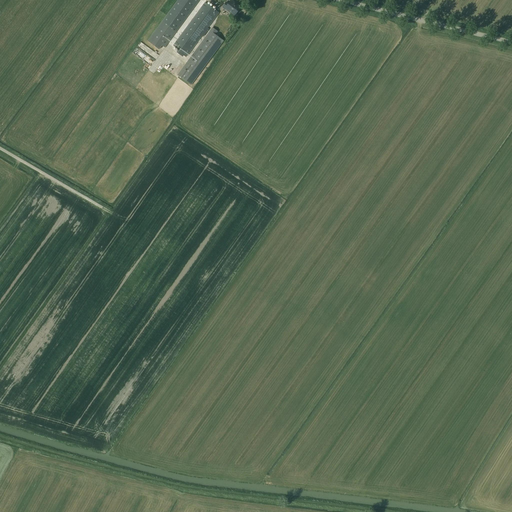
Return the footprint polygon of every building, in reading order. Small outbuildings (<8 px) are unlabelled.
[(178,0),(148,41),(159,49),(162,45),(165,47),(199,0),(178,0)] [(226,3),(223,7),(235,16),(241,8),(231,0),(228,5),(226,3)] [(205,3),(174,46),(187,56),(219,13),(205,3)] [(215,35),(218,32),(213,28),(178,75),(191,85),(224,41),(215,35)] [(149,49),(140,43),(136,47),(146,54),(149,49)]
